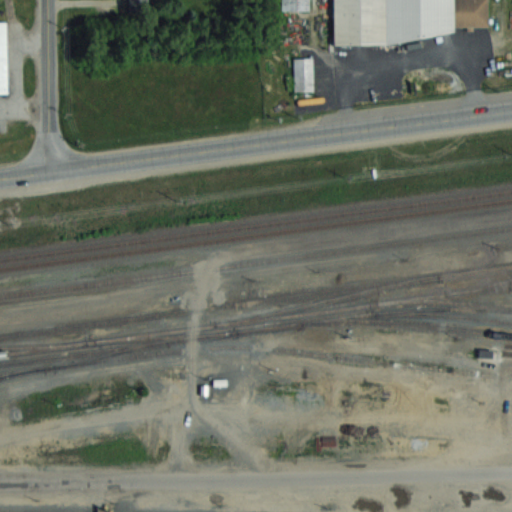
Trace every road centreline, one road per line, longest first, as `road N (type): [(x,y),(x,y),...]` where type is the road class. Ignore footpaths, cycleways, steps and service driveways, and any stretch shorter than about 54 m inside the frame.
road 1 (primary): [(0,176),(511,108)]
road 2 (tertiary): [(45,0),(50,170)]
